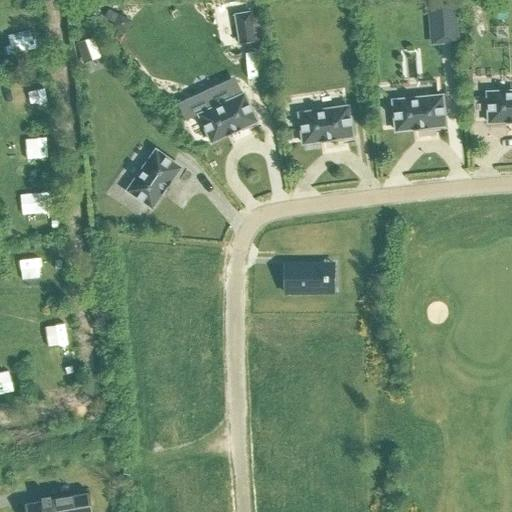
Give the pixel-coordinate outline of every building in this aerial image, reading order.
[(425,7),(429,45),(457,43),(454,4),(425,7)] [(252,11),(233,14),(238,44),(257,41),(252,11)] [(81,56),(98,50),(93,37),(76,43),(81,56)] [(234,77),(178,103),(186,120),(199,115),(212,143),(257,122),(244,94),(242,95),(234,77)] [(511,91),(487,92),(488,123),(511,121),(511,91)] [(445,126),(442,96),(393,101),(396,131),(445,126)] [(152,108),(163,147),(175,144),(164,105),(152,108)] [(348,106),(299,113),(303,144),(353,137),(348,106)] [(156,150),(127,191),(152,209),(181,168),(156,150)] [(0,170),(14,170),(13,151),(0,151),(0,170)] [(5,203),(7,223),(19,222),(17,202),(5,203)] [(311,261),(270,267),(274,296),(315,290),(311,261)] [(7,370),(14,388),(35,380),(29,362),(7,370)] [(293,388),(286,416),(333,428),(340,400),(293,388)] [(89,511),(86,493),(27,503),(28,511),(89,511)]
